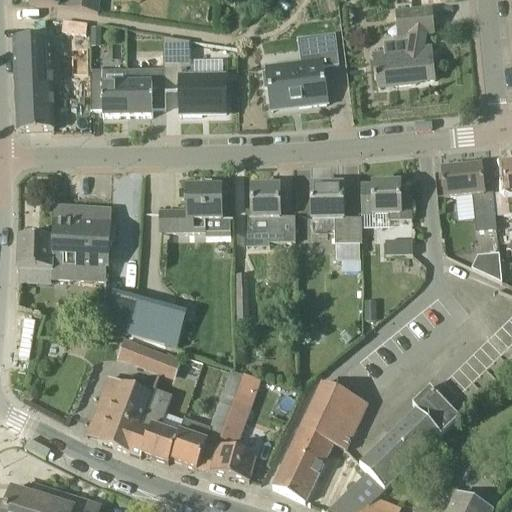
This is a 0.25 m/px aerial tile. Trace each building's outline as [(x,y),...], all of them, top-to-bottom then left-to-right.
[(98,16),(99,0),(28,0),(29,6),(98,16)] [(383,44),(384,55),(372,57),(374,82),(377,81),(378,91),(380,91),(380,90),(395,88),(395,89),(416,87),(415,85),(434,83),(431,49),(429,49),(429,51),(423,52),(425,36),(433,36),(431,11),(395,14),(397,41),(407,40),(407,42),(383,44)] [(77,29),(76,54),(88,54),(88,30),(77,29)] [(91,30),(91,41),(101,41),(101,30),(91,30)] [(187,41),(161,37),(163,86),(163,90),(165,90),(179,90),(179,116),(225,114),(224,73),(189,75),(187,41)] [(271,108),(272,113),(272,114),(273,114),(299,111),(328,107),(323,70),(339,68),(335,37),(318,40),(321,63),(284,68),(266,70),(267,75),(263,76),(265,91),(269,91),(271,108)] [(79,106),(78,76),(53,77),(53,73),(69,72),(68,39),(14,42),(18,135),(54,133),(53,107),(79,106)] [(129,98),(129,125),(154,125),(154,98),(166,98),(165,91),(165,90),(163,90),(163,86),(153,86),(153,91),(129,92),(129,98)] [(92,92),(92,99),(104,99),(104,126),(129,125),(129,98),(129,92),(104,92),(104,87),(92,87),(92,92)] [(511,165),(502,167),(504,187),(500,187),(504,219),(511,218),(511,165)] [(493,196),(485,197),(482,169),(442,173),(445,202),(472,199),(476,236),(497,234),(493,196)] [(115,211),(136,212),(136,201),(125,200),(125,179),(115,178),(115,211)] [(389,219),(389,224),(412,224),(412,196),(411,196),(411,200),(401,200),(400,186),(373,187),(373,189),(361,189),(362,220),(389,219)] [(362,247),(362,221),(343,221),(343,188),(312,188),(312,223),(334,223),(335,248),(362,247)] [(295,220),(280,220),(279,189),(252,189),(252,222),(252,251),(269,251),(269,247),(295,247),(295,220)] [(222,223),(222,210),(221,190),(187,190),(188,215),(159,216),(160,237),(205,237),(205,223),(222,223)] [(108,271),(111,227),(112,214),(54,210),(53,241),(19,240),(18,273),(52,274),(52,283),(106,285),(106,271),(108,271)] [(413,259),(412,244),(385,244),(386,260),(413,259)] [(478,259),(471,272),(500,286),(502,286),(499,257),(478,259)] [(235,277),(237,321),(249,321),(248,277),(235,277)] [(127,337),(136,306),(112,299),(103,330),(127,337)] [(376,324),(376,304),(365,304),(365,324),(376,324)] [(127,337),(178,351),(187,320),(136,306),(127,337)] [(347,346),(358,338),(351,329),(340,338),(347,346)] [(159,377),(166,359),(136,347),(129,365),(159,377)] [(181,365),(166,359),(159,377),(174,383),(181,365)] [(241,386),(243,378),(231,374),(209,430),(204,443),(180,434),(179,438),(169,463),(197,473),(210,476),(219,449),(235,404),(234,403),(241,386)] [(244,378),(243,378),(241,386),(256,392),(259,383),(244,378)] [(129,457),(152,397),(122,385),(116,401),(104,397),(92,430),(104,434),(100,444),(99,443),(98,445),(129,457)] [(365,406),(323,386),(322,386),(300,433),(333,448),(338,451),(343,453),(365,406)] [(367,511),(377,503),(457,423),(456,422),(459,419),(429,389),(413,406),(418,411),(415,414),(359,468),(368,477),(329,511),(367,511)] [(169,463),(179,438),(161,431),(172,399),(154,392),(152,397),(129,457),(141,461),(143,458),(167,467),(169,463)] [(235,453),(249,418),(251,410),(235,404),(219,449),(210,476),(249,486),(256,458),(235,453)] [(305,507),(333,448),(300,433),(273,491),(305,507)] [(0,511),(98,511),(99,510),(48,494),(45,504),(23,497),(15,494),(16,493),(13,492),(10,500),(6,511),(2,511),(0,511)] [(449,511),(486,511),(474,506),(456,498),(449,511)] [(400,511),(377,503),(367,511),(400,511)]
